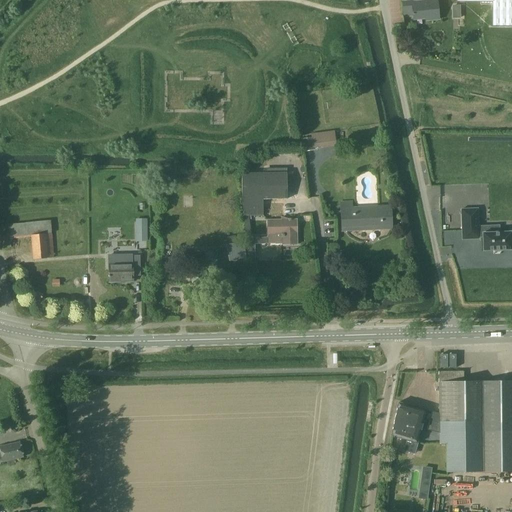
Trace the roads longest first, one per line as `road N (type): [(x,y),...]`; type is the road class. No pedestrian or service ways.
road 1 (tertiary): [(16,333),(145,342),(395,334)]
road 2 (unclassified): [(56,511),(16,333)]
road 3 (residential): [(369,511),(395,334)]
